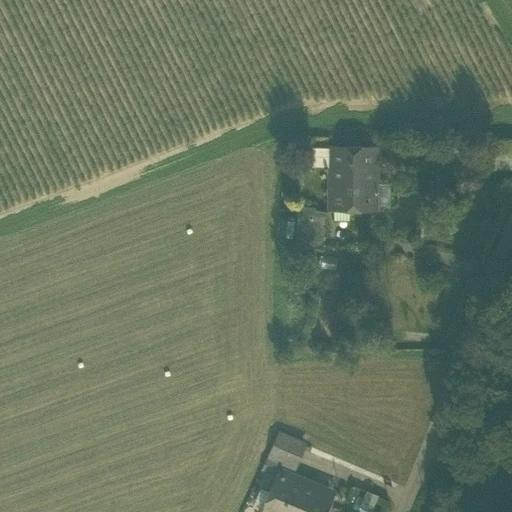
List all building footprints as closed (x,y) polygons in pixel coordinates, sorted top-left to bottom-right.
[(511,139),(486,140),(486,154),(511,153),(511,139)] [(328,209),(375,210),(376,148),(328,148),(328,150),(328,168),(328,209)] [(310,168),(328,168),(328,150),(310,149),(310,168)] [(511,169),(511,153),(486,154),(486,170),(511,169)] [(295,236),(323,241),(327,213),(299,208),(295,236)] [(266,458),(292,469),(303,444),(277,433),(266,458)] [(273,490),(307,505),(315,488),(281,474),(273,490)] [(263,511),(321,511),(329,494),(315,488),(307,505),(273,490),(263,511)] [(359,506),(373,511),(380,495),(366,489),(359,506)]
